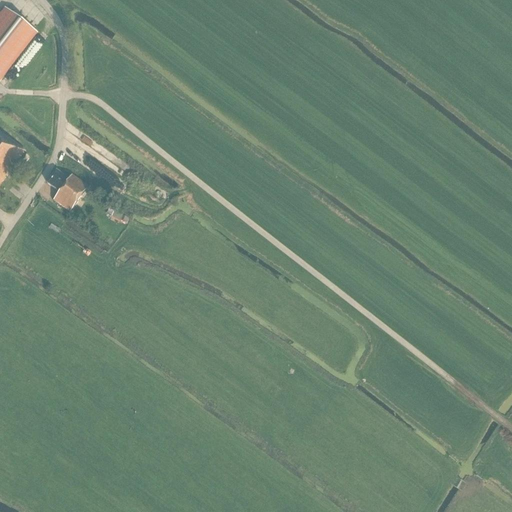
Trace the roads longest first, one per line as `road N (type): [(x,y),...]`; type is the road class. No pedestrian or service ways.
road 1 (track): [(62,93),(101,102),(511,426)]
road 2 (unclassified): [(0,243),(59,140),(63,36),(41,0)]
